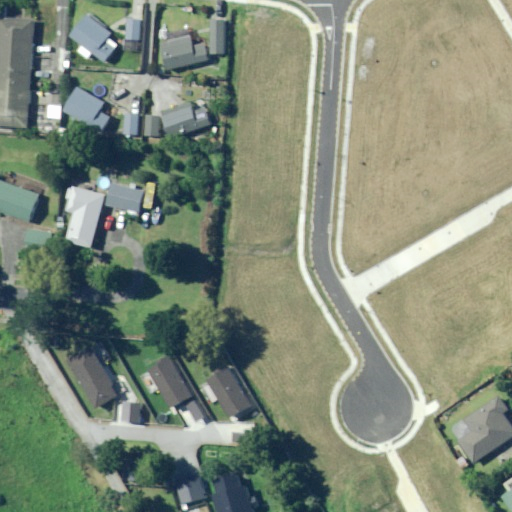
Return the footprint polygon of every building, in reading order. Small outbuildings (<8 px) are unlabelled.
[(47,13),(43,6),(37,10),(42,17),(47,13)] [(115,31),(109,26),(90,12),(74,35),(90,47),(94,49),(109,60),(111,57),(119,46),(109,39),(114,33),(114,32),(115,31)] [(39,17),(24,16),(2,14),(1,28),(0,41),(0,52),(35,55),(37,43),(39,17)] [(145,17),(142,17),(131,16),(130,34),(130,37),(140,38),(144,38),(145,17)] [(213,18),(214,52),(228,51),(228,18),(225,18),(213,18)] [(211,52),(209,43),(209,41),(198,44),(195,33),(185,36),(163,41),(170,68),(191,63),(194,63),(211,58),(213,57),(211,52)] [(34,79),(35,55),(0,52),(0,85),(33,89),(34,79)] [(33,90),(33,89),(0,85),(0,123),(30,126),(32,104),(33,90)] [(105,107),(108,102),(109,101),(82,85),(68,108),(78,115),(106,131),(106,129),(115,115),(104,109),(105,107)] [(174,136),(215,122),(209,106),(197,110),(194,100),(185,104),(177,106),(165,110),(172,132),(174,136)] [(63,117),(63,105),(51,104),(50,116),(63,117)] [(141,112),(140,112),(128,111),(126,132),(136,132),(139,133),(141,112)] [(163,114),(151,113),(149,113),(148,133),(161,135),(162,133),(162,130),(163,120),(163,114)] [(0,177),(0,207),(34,221),(45,193),(1,176),(0,177)] [(149,189),(124,183),(117,181),(111,203),(143,211),(149,189)] [(97,246),(111,193),(78,184),(72,208),(79,210),(72,239),(97,246)] [(56,231),(32,227),(28,252),(52,255),(56,231)] [(349,236),(328,248),(361,303),(382,291),(349,236)] [(511,411),(511,406),(505,396),(470,421),(478,432),(464,442),(480,464),(495,454),(511,441),(511,418),(509,414),(511,411)] [(154,480),(156,480),(158,459),(129,457),(127,478),(154,480)] [(246,484),(244,479),(242,472),(240,473),(218,479),(222,491),(217,493),(222,511),(259,511),(258,507),(261,506),(262,506),(259,494),(257,494),(255,495),(253,489),(251,483),(250,483),(248,484),(246,484)] [(207,492),(203,475),(203,473),(197,474),(178,479),(184,503),(188,503),(209,498),(207,492)]
